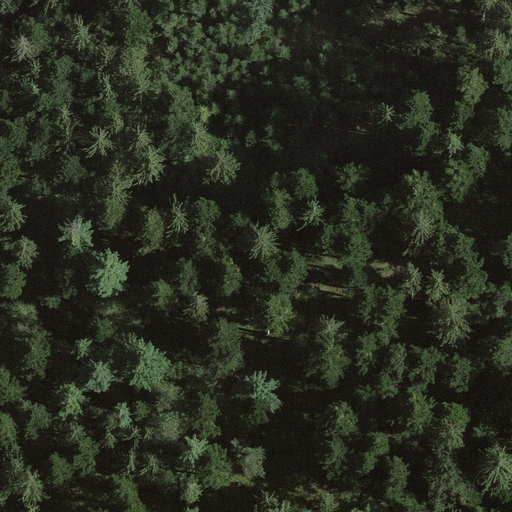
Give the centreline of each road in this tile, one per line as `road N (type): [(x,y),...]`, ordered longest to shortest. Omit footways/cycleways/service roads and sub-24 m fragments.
road 1 (track): [(0,196),(122,202),(377,269),(511,216)]
road 2 (track): [(511,370),(505,393),(408,511)]
